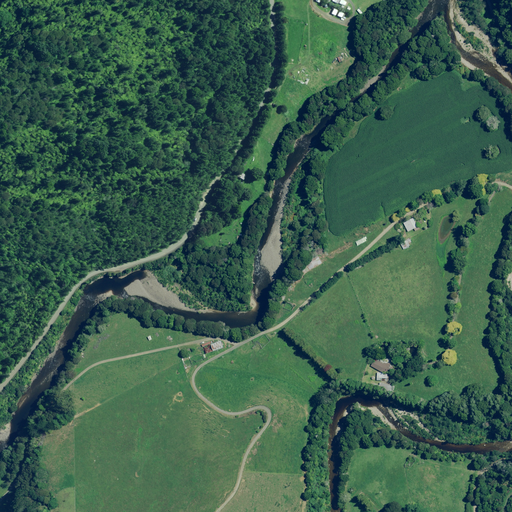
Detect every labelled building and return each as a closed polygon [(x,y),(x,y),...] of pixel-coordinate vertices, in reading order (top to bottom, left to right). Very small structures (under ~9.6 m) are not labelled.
[(241,174),(237,172),(234,176),(243,180),(245,176),(241,174)] [(403,223),(408,232),(414,229),(416,232),(420,230),(413,218),(403,223)] [(301,267),(304,273),(321,263),(318,258),(301,267)] [(223,347),(221,341),(212,344),(204,347),(206,354),(223,347)] [(371,366),(381,372),(391,371),(390,363),(382,364),(375,360),(371,366)]
